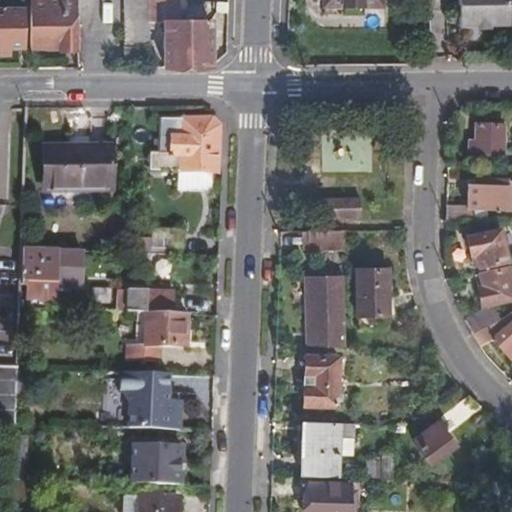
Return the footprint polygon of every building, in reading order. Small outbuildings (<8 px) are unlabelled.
[(24,0),(24,35),(50,35),(50,41),(71,41),(70,0),(24,0)] [(157,68),(204,67),(204,23),(171,23),(170,0),(117,0),(118,68),(143,68),(143,31),(157,31),(157,68)] [(375,2),(374,0),(319,0),(319,2),(336,2),(336,11),(357,12),(357,2),(375,2)] [(501,26),(501,0),(451,0),(452,26),(501,26)] [(0,9),(0,48),(16,48),(16,10),(0,9)] [(146,156),(146,172),(208,172),(210,128),(203,122),(165,122),(154,122),(153,156),(146,156)] [(462,157),(496,157),(496,138),(496,125),(468,125),(468,144),(462,144),(462,157)] [(39,194),(107,195),(108,154),(70,153),(40,153),(39,194)] [(464,206),(441,206),(441,221),(468,221),(468,212),(511,211),(511,181),(474,182),(474,188),(464,188),(464,206)] [(312,218),(315,218),(344,218),(354,218),(354,200),(312,200),(312,218)] [(146,250),(178,251),(178,232),(147,231),(146,250)] [(337,253),(337,231),(301,231),(301,253),(337,253)] [(492,232),(461,239),(466,257),(471,256),(474,270),(499,264),(492,232)] [(58,254),(21,253),(20,291),(28,291),(27,314),(56,315),(58,254)] [(511,267),(477,274),(478,287),(472,288),(476,306),(509,300),(509,298),(511,295),(511,267)] [(348,316),(379,316),(379,270),(348,270),(348,316)] [(337,347),(337,277),(298,277),(299,347),(337,347)] [(139,316),(180,317),(181,294),(119,292),(119,315),(139,316)] [(478,311),(459,321),(467,334),(493,320),(487,309),(479,314),(478,311)] [(511,309),(493,320),(467,334),(475,348),(488,341),(502,357),(511,352),(510,350),(511,349),(511,309)] [(179,349),(180,317),(139,316),(138,348),(147,348),(179,349)] [(147,348),(138,348),(118,347),(118,359),(147,361),(147,348)] [(298,357),(297,376),(306,376),(305,387),(296,387),(296,407),(328,409),(330,358),(298,357)] [(17,405),(18,372),(0,371),(0,429),(16,430),(17,405)] [(32,405),(33,373),(18,372),(17,405),(32,405)] [(179,434),(179,405),(168,404),(168,398),(167,393),(167,387),(167,378),(119,376),(119,385),(119,393),(119,395),(125,396),(129,406),(128,432),(179,434)] [(306,376),(297,376),(296,387),(305,387),(306,376)] [(473,410),(461,397),(441,413),(442,415),(408,442),(424,464),(448,446),(439,434),(450,425),(451,427),(473,410)] [(347,425),(296,423),(294,477),(332,479),(333,440),(346,440),(347,425)] [(28,482),(30,438),(15,438),(13,482),(28,482)] [(124,444),(123,485),(172,486),(173,446),(124,444)] [(386,480),(386,454),(374,454),(374,462),(373,480),(386,480)] [(373,480),(374,462),(359,461),(358,479),(373,480)] [(27,510),(28,482),(13,482),(12,510),(27,510)] [(348,511),(349,486),(301,484),(301,486),(295,486),(295,489),(295,497),(295,501),(301,501),(300,511),(348,511)] [(173,511),(174,499),(158,498),(158,491),(133,491),(133,497),(120,496),(119,511),(173,511)]
